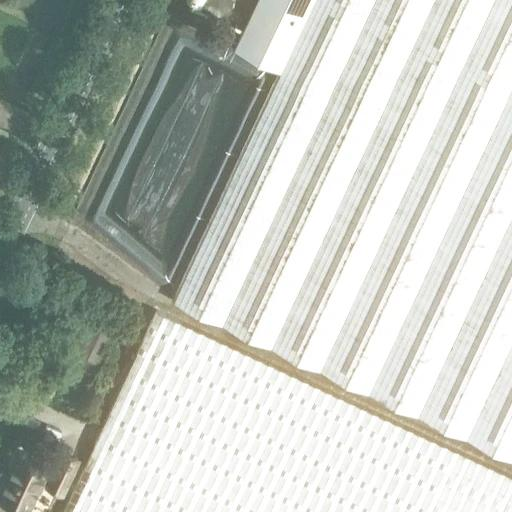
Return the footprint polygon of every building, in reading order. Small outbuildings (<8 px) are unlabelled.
[(511,0),(312,0),(279,71),(172,299),(425,417),(511,457),(511,0)] [(255,0),(232,49),(279,71),(312,0),(255,0)] [(120,312),(98,302),(58,387),(79,397),(120,312)] [(106,417),(90,452),(62,511),(511,511),(511,476),(387,417),(156,309),(106,417)] [(74,456),(66,452),(62,450),(54,468),(48,465),(49,465),(18,450),(10,467),(12,468),(0,493),(0,499),(27,511),(41,482),(46,484),(46,485),(62,492),(78,458),(74,456)]
